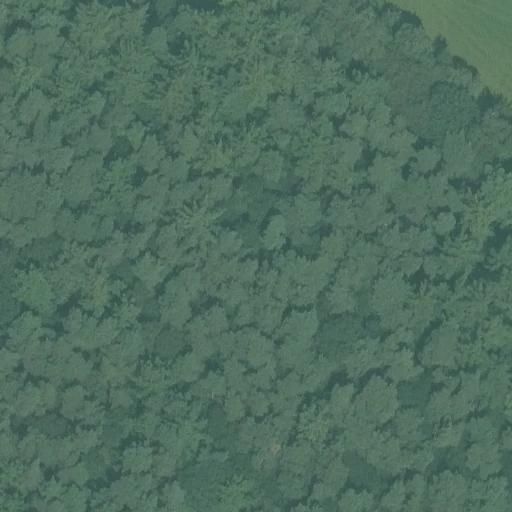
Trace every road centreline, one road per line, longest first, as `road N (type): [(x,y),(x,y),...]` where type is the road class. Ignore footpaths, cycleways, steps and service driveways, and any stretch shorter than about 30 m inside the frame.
road 1 (track): [(0,179),(96,159),(275,242),(381,401),(490,511)]
road 2 (track): [(0,362),(58,511)]
